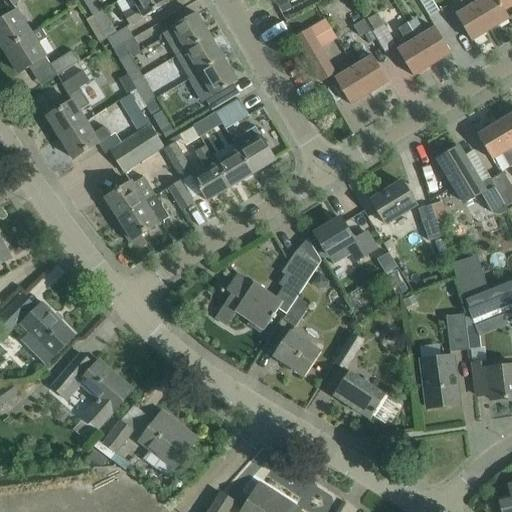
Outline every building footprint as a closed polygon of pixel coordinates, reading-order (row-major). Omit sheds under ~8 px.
[(100,0),(84,0),(95,17),(106,10),(100,0)] [(131,0),(136,8),(126,14),(132,25),(168,4),(165,0),(131,0)] [(286,0),(272,0),(281,14),(291,8),(286,0)] [(432,0),(439,12),(452,4),(449,0),(432,0)] [(491,30),(471,0),(461,0),(467,10),(456,16),(472,42),(491,30)] [(471,0),(491,30),(509,19),(498,0),(471,0)] [(106,10),(95,17),(108,39),(115,51),(136,39),(129,27),(119,33),(106,10)] [(0,43),(5,51),(30,35),(16,13),(8,18),(0,23),(0,43)] [(180,24),(172,29),(162,35),(176,58),(211,37),(197,14),(180,24)] [(396,47),(377,16),(366,23),(385,53),(396,47)] [(108,39),(95,17),(86,21),(100,44),(108,39)] [(309,31),(295,39),(321,82),(335,74),(321,50),(336,41),(325,21),(309,31)] [(363,22),(353,28),(359,38),(369,33),(363,22)] [(398,30),(407,45),(397,51),(413,77),(432,65),(416,39),(407,24),(398,30)] [(42,28),(30,35),(5,51),(19,74),(36,63),(45,58),(36,45),(48,37),(42,28)] [(416,39),(432,65),(451,54),(435,28),(416,39)] [(224,60),(211,37),(176,58),(189,80),(224,60)] [(136,39),(115,51),(129,75),(134,83),(145,77),(134,57),(142,52),(140,48),(141,47),(136,39)] [(56,76),(77,63),(71,53),(50,66),(56,76)] [(373,57),(354,68),(370,94),(389,83),(373,57)] [(224,60),(189,80),(177,87),(191,110),(213,97),(220,93),(237,82),(224,60)] [(370,94),(354,68),(335,80),(351,105),(370,94)] [(61,139),(86,123),(76,107),(86,100),(83,96),(79,89),(90,83),(83,72),(79,75),(62,85),(72,102),(48,118),(61,139)] [(129,75),(120,80),(128,95),(137,90),(134,83),(129,75)] [(145,77),(134,83),(137,90),(147,105),(158,99),(145,77)] [(141,132),(121,145),(110,152),(117,162),(138,149),(158,137),(131,95),(121,101),(141,132)] [(172,122),(158,99),(147,105),(165,138),(173,133),(168,124),(172,122)] [(239,100),(216,114),(222,124),(245,109),(239,100)] [(222,124),(216,114),(192,128),(198,138),(222,124)] [(511,115),(499,123),(511,145),(511,115)] [(86,123),(61,139),(74,160),(91,149),(97,145),(104,156),(110,152),(121,145),(114,134),(110,137),(104,126),(93,133),(86,123)] [(511,145),(499,123),(478,136),(492,160),(502,154),(509,166),(511,165),(511,167),(511,145)] [(238,151),(252,176),(276,161),(261,137),(249,145),(243,135),(232,141),(238,151)] [(138,149),(117,162),(124,173),(164,147),(158,137),(138,149)] [(165,149),(183,178),(195,171),(176,142),(165,149)] [(196,153),(206,170),(193,178),(208,202),(230,189),(216,164),(206,147),(196,153)] [(459,148),(438,160),(455,189),(456,189),(463,201),(482,190),(475,178),(476,177),(459,148)] [(238,151),(216,164),(230,189),(252,176),(238,151)] [(506,208),(511,204),(511,187),(504,173),(491,180),(506,208)] [(119,219),(155,196),(143,178),(132,185),(131,183),(123,189),(106,199),(119,219)] [(181,209),(191,202),(178,182),(167,189),(181,209)] [(371,201),(382,218),(386,226),(417,207),(402,182),(371,201)] [(155,196),(119,219),(120,221),(116,224),(129,243),(133,241),(140,236),(169,218),(160,204),(155,196)] [(429,240),(441,236),(432,206),(419,210),(429,240)] [(315,235),(326,252),(330,259),(345,250),(354,265),(377,251),(366,233),(354,241),(341,219),(315,235)] [(140,236),(133,241),(139,251),(147,246),(140,236)] [(0,265),(11,259),(0,239),(0,265)] [(287,315),(298,298),(317,269),(299,257),(280,285),(285,288),(277,299),(255,283),(254,285),(238,275),(227,292),(232,295),(216,319),(227,326),(237,312),(264,331),(272,318),(274,320),(277,316),(275,315),(278,310),(287,315)] [(320,275),(312,284),(318,289),(324,288),(329,282),(320,275)] [(423,281),(425,287),(438,283),(436,277),(423,281)] [(511,290),(470,307),(476,322),(511,307),(511,290)] [(298,298),(287,315),(283,320),(295,328),(310,306),(298,298)] [(412,298),(403,302),(406,309),(416,305),(412,298)] [(42,305),(28,319),(22,325),(53,357),(74,336),(42,305)] [(0,340),(1,341),(20,323),(8,311),(0,318),(0,340)] [(469,350),(466,327),(465,316),(448,318),(452,352),(469,350)] [(466,327),(469,350),(480,348),(479,333),(490,329),(485,319),(466,327)] [(305,378),(316,361),(321,353),(290,332),(273,357),(305,378)] [(345,370),(363,341),(352,334),(334,363),(345,370)] [(422,361),(425,389),(428,409),(459,405),(454,357),(422,361)] [(98,429),(119,406),(132,390),(99,361),(80,383),(77,381),(78,379),(67,370),(52,388),(75,409),(90,392),(99,400),(85,417),(98,429)] [(473,364),(475,377),(477,397),(490,395),(491,401),(511,398),(511,366),(488,369),(488,363),(473,364)] [(386,396),(369,385),(349,372),(333,397),(370,421),(374,414),(375,415),(377,411),(376,411),(386,396)] [(142,459),(165,476),(172,466),(175,468),(194,444),(176,430),(179,426),(162,413),(140,442),(150,449),(142,459)] [(115,453),(132,432),(118,422),(102,443),(115,453)] [(511,511),(511,484),(506,487),(508,497),(499,499),(501,505),(498,505),(500,511),(511,511)] [(260,485),(249,502),(242,511),(293,511),(274,500),(277,496),(260,485)] [(229,511),(236,502),(222,493),(209,511),(229,511)]
